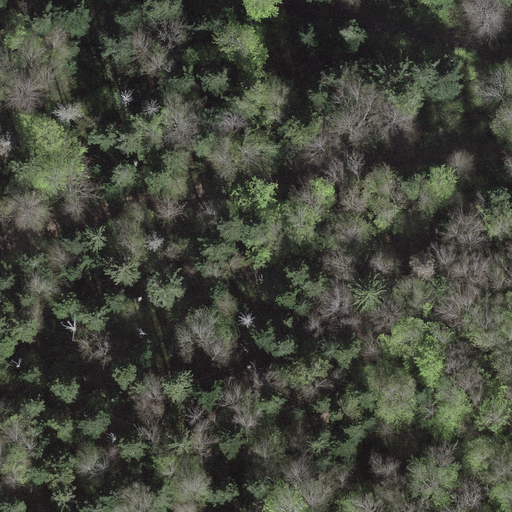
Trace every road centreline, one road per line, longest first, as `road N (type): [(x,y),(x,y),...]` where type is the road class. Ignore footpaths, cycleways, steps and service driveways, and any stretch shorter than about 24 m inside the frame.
road 1 (track): [(0,242),(50,220),(210,187),(429,154),(511,152)]
road 2 (track): [(511,53),(261,0)]
